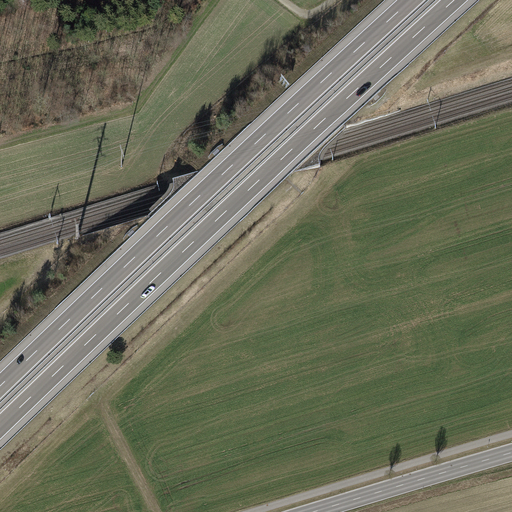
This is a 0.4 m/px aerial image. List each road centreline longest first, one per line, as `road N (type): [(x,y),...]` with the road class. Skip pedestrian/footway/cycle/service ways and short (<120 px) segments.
road 1 (motorway): [(0,427),(455,0)]
road 2 (motorway): [(411,0),(0,387)]
road 3 (track): [(156,511),(104,402),(321,178)]
road 4 (primary): [(511,453),(316,511)]
